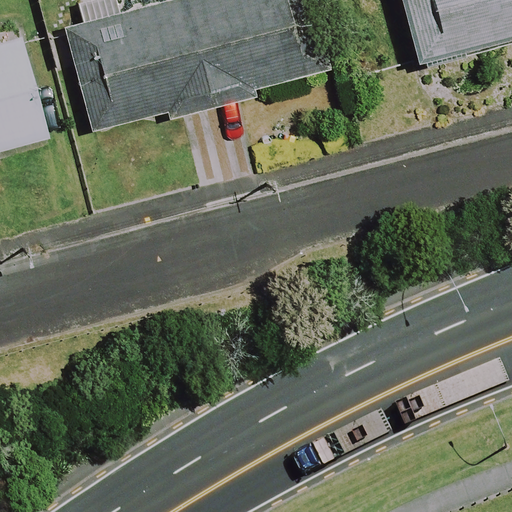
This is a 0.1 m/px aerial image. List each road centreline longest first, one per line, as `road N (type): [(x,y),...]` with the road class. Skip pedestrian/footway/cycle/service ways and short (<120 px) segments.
road 1 (residential): [(511,162),(0,299)]
road 2 (trunk): [(171,511),(383,394),(511,336)]
